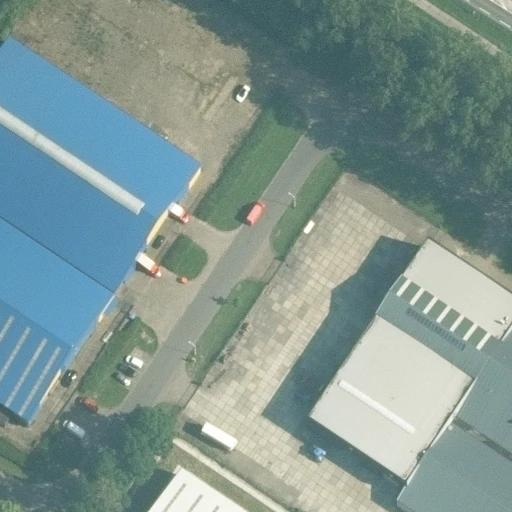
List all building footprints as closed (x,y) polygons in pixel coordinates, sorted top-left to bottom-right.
[(6,46),(0,54),(0,411),(25,429),(197,175),(6,46)] [(304,428),(401,495),(394,507),(401,511),(511,511),(511,307),(424,249),(304,428)] [(284,288),(287,283),(286,282),(291,272),(272,261),(264,277),(284,288)] [(214,303),(247,321),(251,312),(218,294),(214,303)] [(213,308),(205,319),(237,343),(245,332),(213,308)] [(83,355),(93,363),(113,336),(102,328),(83,355)] [(191,338),(186,345),(224,370),(229,363),(191,338)] [(101,402),(119,384),(101,367),(83,385),(101,402)] [(0,427),(3,429),(9,420),(0,414),(0,427)] [(6,450),(42,441),(40,429),(3,438),(6,450)] [(230,511),(178,477),(154,511),(230,511)] [(267,483),(261,490),(287,511),(293,503),(267,483)]
